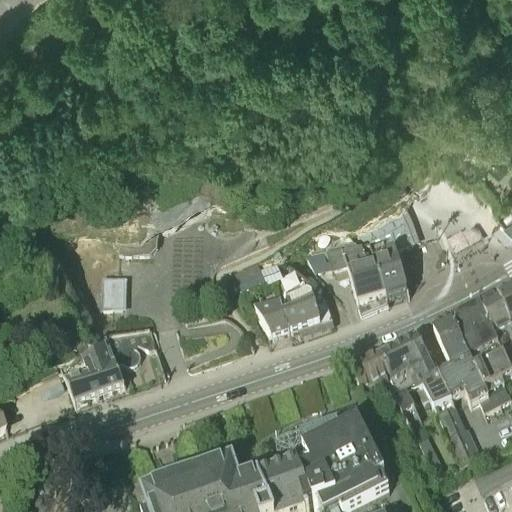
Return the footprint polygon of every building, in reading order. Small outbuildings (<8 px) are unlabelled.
[(511,233),(511,194),(504,201),(507,204),(495,217),(511,233)] [(385,218),(396,257),(414,250),(402,215),(395,218),(391,214),(385,218)] [(403,281),(396,257),(385,218),(359,231),(364,250),(369,249),(388,311),(387,309),(402,303),(406,304),(409,303),(406,292),(403,281)] [(359,314),(361,322),(388,311),(369,249),(364,250),(359,231),(351,235),(336,235),(324,233),(308,242),(310,252),(326,247),(335,280),(347,276),(358,314),(359,314)] [(133,261),(133,259),(150,259),(157,251),(157,241),(119,245),(119,259),(123,259),(123,261),(133,261)] [(280,309),(290,339),(321,331),(318,322),(328,319),(326,309),(290,272),(270,280),(279,307),(280,309)] [(266,290),(264,284),(262,278),(261,276),(233,286),(232,286),(240,300),(241,299),(243,299),(266,290)] [(124,315),(124,287),(119,287),(104,286),(103,314),(124,315)] [(511,295),(497,303),(511,334),(511,295)] [(511,334),(497,303),(480,312),(511,380),(511,334)] [(272,344),(290,339),(280,309),(254,317),(272,344)] [(464,321),(452,327),(486,398),(503,390),(511,385),(511,380),(480,312),(478,314),(478,315),(464,322),(464,321)] [(452,327),(434,336),(452,376),(439,382),(453,408),(465,402),(471,414),(479,410),(484,420),(511,408),(509,402),(508,403),(503,390),(486,398),(452,327)] [(65,384),(74,411),(125,394),(115,368),(122,365),(123,368),(124,370),(127,372),(130,373),(133,373),(135,372),(137,370),(139,367),(140,364),(140,362),(139,359),(138,357),(134,355),(136,350),(152,359),(158,349),(154,338),(105,343),(108,349),(82,359),(87,376),(65,384)] [(434,416),(437,423),(455,414),(453,408),(439,382),(435,384),(416,345),(380,363),(390,383),(386,385),(391,394),(393,400),(410,433),(422,428),(407,396),(422,389),(434,416)] [(380,363),(350,372),(361,395),(364,395),(373,412),(381,409),(378,400),(391,394),(386,385),(390,383),(380,363)] [(423,408),(428,405),(422,392),(416,395),(423,408)] [(465,436),(455,414),(437,423),(461,473),(477,465),(475,462),(480,460),(468,435),(465,436)] [(360,511),(389,497),(383,484),(385,483),(358,430),(303,458),(308,468),(298,473),(307,511),(360,511)] [(430,472),(438,487),(447,482),(439,467),(430,472)] [(297,471),(239,492),(246,511),(307,511),(298,473),(297,471)] [(232,472),(144,503),(147,511),(246,511),(239,492),(232,472)] [(473,478),(442,492),(436,495),(443,511),(511,511),(511,483),(481,497),(476,486),(473,478)]
